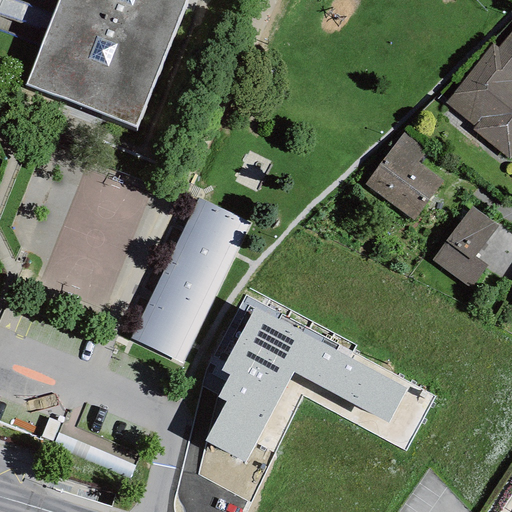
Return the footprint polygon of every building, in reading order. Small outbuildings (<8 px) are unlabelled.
[(58,0),(27,82),(135,122),(183,0),(58,0)] [(511,27),(497,47),(491,43),(444,102),(474,125),(473,127),(510,157),(511,154),(511,27)] [(427,148),(404,131),(365,184),(414,219),(442,181),(416,162),(427,148)] [(497,225),(471,206),(468,210),(463,206),(455,217),(460,221),(432,259),(470,287),(487,264),(475,255),(497,225)] [(239,228),(191,208),(137,340),(186,360),(239,228)] [(228,329),(239,335),(220,370),(229,375),(217,396),(226,401),(205,440),(244,462),(293,373),(387,424),(406,388),(336,350),(339,346),(246,296),(228,329)]
